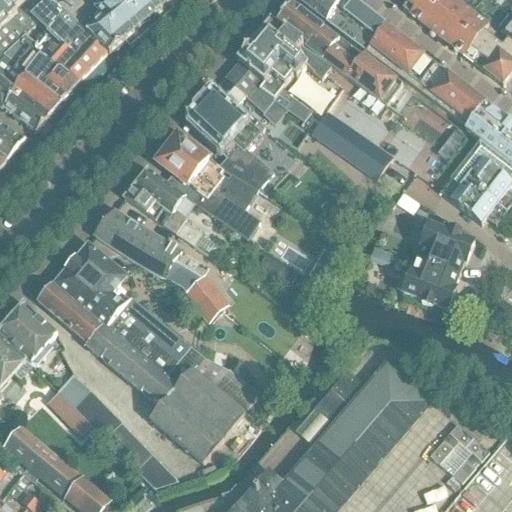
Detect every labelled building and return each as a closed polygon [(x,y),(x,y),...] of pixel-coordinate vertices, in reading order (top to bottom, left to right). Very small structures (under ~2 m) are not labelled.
[(3,0),(0,3),(13,15),(18,11),(29,0),(44,0),(50,5),(57,12),(81,1),(80,0),(3,0)] [(22,15),(0,35),(0,56),(3,59),(24,39),(31,32),(36,27),(31,23),(50,5),(44,0),(29,0),(18,11),(22,15)] [(84,0),(82,2),(124,48),(180,0),(84,0)] [(343,16),(350,8),(340,0),(295,0),(293,2),(324,27),(337,12),(343,16)] [(432,39),(457,8),(450,3),(446,0),(407,0),(397,12),(432,39)] [(106,60),(108,62),(124,48),(82,2),(81,1),(57,12),(75,29),(106,60)] [(0,35),(22,15),(18,11),(13,15),(0,3),(0,2),(0,35)] [(50,5),(31,23),(36,27),(46,36),(47,37),(46,38),(57,49),(59,46),(74,60),(66,69),(71,74),(75,70),(86,81),(106,60),(75,29),(57,12),(50,5)] [(290,5),(271,29),(300,53),(298,55),(329,74),(368,98),(386,111),(387,109),(402,89),(363,60),(357,68),(340,54),(341,50),(340,47),(337,44),(338,43),(290,5)] [(337,12),(324,27),(364,56),(365,56),(385,30),(353,5),(351,8),(350,8),(343,16),(337,12)] [(491,35),(457,8),(432,39),(466,66),(491,35)] [(511,25),(507,21),(496,36),(502,41),(501,43),(511,51),(511,25)] [(226,85),(225,86),(245,103),(264,120),(276,107),(304,127),(311,117),(288,101),(290,101),(296,94),(286,93),(292,85),(295,87),(306,75),(320,85),(329,74),(298,55),(300,53),(271,29),(265,36),(238,68),(239,69),(226,85)] [(385,30),(365,56),(377,65),(397,40),(385,30)] [(511,51),(501,43),(491,35),(466,66),(501,93),(511,79),(511,51)] [(36,48),(31,53),(39,59),(44,64),(76,91),(86,81),(75,70),(71,74),(66,69),(74,60),(59,46),(57,49),(46,38),(47,37),(46,36),(36,48)] [(24,39),(3,59),(17,70),(31,53),(36,48),(24,39)] [(397,40),(377,65),(390,75),(410,49),(397,40)] [(410,49),(390,75),(402,84),(422,59),(410,49)] [(31,53),(17,70),(30,80),(29,82),(61,107),(76,91),(44,64),(39,59),(31,53)] [(0,56),(0,84),(13,95),(12,96),(47,122),(61,107),(29,82),(30,80),(17,70),(3,59),(0,56)] [(433,68),(422,59),(402,84),(414,93),(433,68)] [(433,68),(414,93),(425,101),(445,77),(433,68)] [(458,87),(445,77),(425,101),(438,111),(458,87)] [(0,113),(1,114),(2,113),(34,136),(47,122),(12,96),(13,95),(0,84),(0,113)] [(214,97),(189,123),(190,129),(228,164),(221,171),(258,196),(273,179),(249,157),(247,158),(245,156),(260,140),(255,135),(234,115),(245,103),(225,86),(215,98),(214,97)] [(458,87),(438,111),(452,121),(471,97),(458,87)] [(471,97),(452,121),(467,132),(485,108),(471,97)] [(289,123),(277,141),(367,203),(382,181),(403,195),(412,182),(391,167),(403,150),(336,103),(312,139),(289,123)] [(511,128),(485,108),(467,132),(464,135),(480,147),(466,165),(508,197),(511,191),(511,189),(511,190),(511,188),(511,128)] [(0,162),(6,167),(24,145),(0,129),(0,162)] [(178,139),(156,167),(172,179),(166,188),(185,202),(184,203),(194,210),(195,210),(248,246),(253,239),(260,227),(253,223),(267,202),(258,196),(221,171),(211,165),(178,139)] [(466,165),(456,179),(497,211),(508,197),(466,165)] [(148,175),(133,194),(167,216),(171,220),(163,231),(193,251),(202,239),(185,227),(187,223),(175,215),(184,203),(185,202),(166,188),(148,175)] [(444,194),(440,200),(481,231),(497,211),(456,179),(450,186),(444,194)] [(133,194),(125,204),(154,224),(158,218),(163,222),(167,216),(133,194)] [(115,216),(94,241),(95,241),(133,266),(164,283),(165,283),(182,293),(186,298),(205,283),(175,266),(181,257),(115,216)] [(418,266),(458,282),(463,269),(465,270),(474,248),(429,231),(420,253),(422,254),(418,266)] [(88,248),(54,289),(103,330),(118,342),(132,355),(147,367),(161,379),(177,392),(191,375),(213,394),(228,376),(204,364),(131,303),(125,310),(112,299),(127,281),(89,249),(88,248)] [(266,261),(259,272),(276,283),(283,272),(266,261)] [(458,282),(418,266),(413,278),(411,277),(402,300),(447,317),(456,294),(454,294),(458,282)] [(285,273),(278,284),(289,291),(296,281),(285,273)] [(103,330),(54,289),(38,307),(88,349),(103,330)] [(24,309),(0,334),(0,340),(26,365),(30,368),(31,367),(37,369),(44,362),(42,355),(57,339),(24,309)] [(103,330),(88,349),(86,350),(101,363),(118,342),(103,330)] [(0,392),(26,365),(0,340),(0,405),(3,402),(0,399),(0,392)] [(118,342),(101,363),(115,375),(132,355),(118,342)] [(132,355),(115,375),(130,387),(147,367),(132,355)] [(147,367),(130,387),(145,399),(161,379),(147,367)] [(339,511),(430,408),(387,370),(366,394),(347,377),(314,415),(333,432),(283,490),(268,478),(238,511),(339,511)] [(177,392),(160,412),(150,425),(202,470),(216,454),(224,445),(240,459),(261,434),(256,429),(213,394),(191,375),(177,392)] [(161,379),(145,399),(160,412),(177,392),(161,379)] [(72,380),(71,382),(58,397),(65,404),(80,388),(81,387),(72,380)] [(80,388),(65,404),(65,405),(74,414),(90,396),(80,388)] [(90,396),(74,414),(84,424),(100,406),(90,396)] [(100,406),(84,424),(93,434),(109,417),(100,406)] [(109,417),(93,434),(103,444),(104,444),(119,427),(109,417)] [(120,426),(119,427),(104,444),(113,454),(129,437),(121,429),(122,428),(120,426)] [(480,466),(480,467),(489,457),(457,430),(448,439),(449,440),(429,462),(461,489),(480,466)] [(82,483),(21,432),(4,453),(66,503),(64,505),(72,511),(107,511),(112,506),(83,482),(82,483)] [(129,437),(113,454),(123,464),(139,447),(129,437)] [(139,447),(123,464),(133,474),(148,457),(139,447)] [(158,467),(148,457),(133,474),(143,484),(158,467)] [(178,487),(158,467),(143,484),(154,496),(156,495),(177,488),(178,487)] [(17,511),(7,511),(1,507),(0,508),(0,511),(27,511),(34,503),(28,499),(17,511)] [(37,511),(40,508),(34,503),(27,511),(37,511)]
